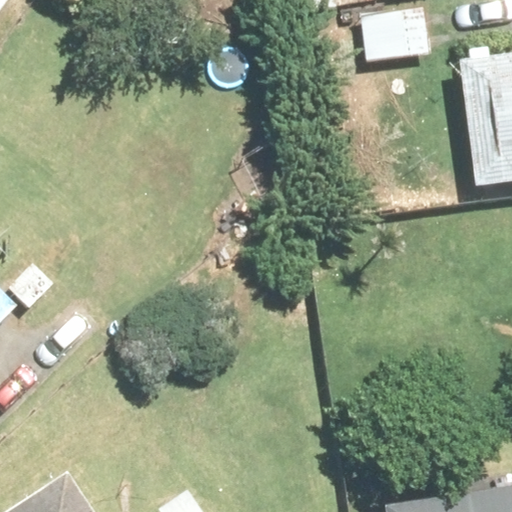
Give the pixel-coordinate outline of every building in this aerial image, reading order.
[(0,23),(11,12),(0,1),(0,23)] [(417,11),(348,17),(353,69),(421,63),(417,11)] [(511,56),(434,67),(450,194),(511,185),(511,56)] [(0,331),(14,316),(0,302),(0,331)] [(75,511),(50,475),(0,509),(0,511),(75,511)] [(190,511),(177,494),(152,511),(190,511)] [(511,511),(511,507),(503,509),(501,495),(374,511),(511,511)]
